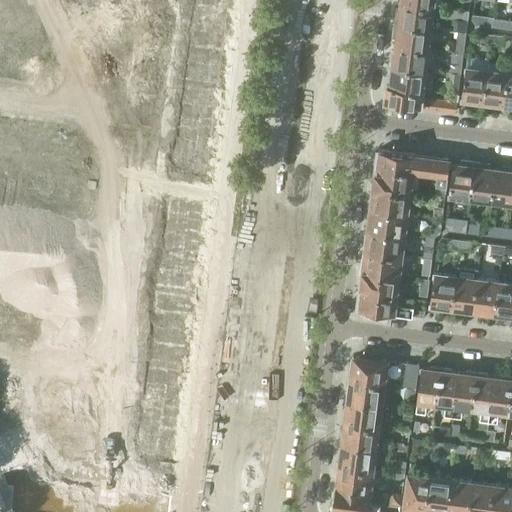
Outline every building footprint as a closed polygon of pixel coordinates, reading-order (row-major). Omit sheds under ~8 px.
[(0,0),(0,164),(6,166),(125,176),(132,176),(139,175),(145,173),(151,169),(156,165),(160,160),(163,154),(216,40),(234,0),(0,0)] [(397,8),(395,22),(430,27),(431,14),(439,15),(440,6),(402,1),(401,8),(397,8)] [(447,17),(467,19),(469,10),(448,8),(447,17)] [(474,23),(493,26),(494,18),(472,15),(471,19),(474,23)] [(494,18),(493,26),(505,27),(506,19),(494,18)] [(397,37),(396,44),(427,48),(430,27),(395,22),(393,37),(397,37)] [(458,30),(455,52),(463,53),(466,31),(458,30)] [(479,40),(491,42),(492,34),(480,32),(479,40)] [(492,34),(491,42),(503,43),(504,35),(492,34)] [(391,50),(390,64),(424,69),(427,48),(396,44),(395,50),(391,50)] [(452,51),(450,72),(460,73),(463,53),(455,52),(452,51)] [(468,102),(484,104),(489,61),(489,59),(467,56),(461,98),(469,98),(468,102)] [(498,102),(505,103),(510,64),(489,61),(484,104),(497,106),(498,102)] [(392,79),(391,85),(421,89),(424,69),(390,64),(388,79),(392,79)] [(445,93),(451,94),(457,94),(458,85),(459,85),(460,73),(450,72),(448,71),(445,93)] [(424,89),(421,89),(391,85),(387,85),(385,101),(449,110),(450,101),(423,97),(424,89)] [(457,94),(451,94),(450,101),(449,110),(456,111),(458,94),(457,94)] [(378,149),(376,165),(414,170),(416,154),(378,149)] [(450,158),(416,154),(414,170),(437,173),(436,183),(447,185),(450,158)] [(449,194),(471,197),(475,162),(461,160),(460,164),(453,163),(449,194)] [(471,197),(492,199),(496,168),(489,168),(490,164),(475,162),(471,197)] [(373,188),(377,188),(411,192),(414,170),(376,165),(376,167),(380,167),(379,173),(375,172),(373,188)] [(492,199),(511,201),(511,166),(503,165),(502,169),(496,168),(492,199)] [(447,185),(436,183),(435,195),(445,196),(447,185)] [(371,209),(374,209),(408,213),(411,192),(377,188),(376,194),(373,193),(371,209)] [(433,216),(442,217),(444,207),(434,206),(433,216)] [(370,215),(368,229),(405,234),(408,213),(374,209),(374,215),(370,215)] [(426,236),(434,237),(440,233),(442,221),(433,228),(425,236),(426,236)] [(454,231),(466,232),(467,223),(456,221),(454,231)] [(0,448),(25,511),(169,511),(200,277),(200,274),(200,272),(199,270),(198,268),(196,267),(195,265),(193,264),(190,263),(184,262),(0,223),(0,448)] [(467,223),(466,232),(478,234),(479,224),(467,223)] [(496,236),(508,238),(509,228),(498,227),(496,236)] [(370,244),(369,250),(403,254),(405,234),(368,229),(366,244),(370,244)] [(426,236),(424,256),(432,257),(434,237),(426,236)] [(448,247),(459,248),(461,240),(449,238),(448,247)] [(461,240),(459,248),(471,250),(472,241),(461,240)] [(490,252),(502,254),(503,245),(491,244),(490,252)] [(511,246),(503,245),(502,254),(511,255),(511,246)] [(367,265),(366,271),(400,275),(403,254),(369,250),(365,249),(363,265),(367,265)] [(432,257),(424,256),(421,273),(430,274),(432,257)] [(456,275),(451,310),(466,312),(466,308),(473,309),(478,278),(479,269),(457,266),(456,275)] [(364,286),(363,292),(397,296),(400,275),(366,271),(363,271),(361,286),(364,286)] [(434,272),(430,303),(437,304),(437,308),(451,310),(456,275),(434,272)] [(419,295),(427,296),(429,279),(421,278),(419,295)] [(479,314),(494,316),(498,281),(478,278),(473,309),(479,310),(479,314)] [(508,313),(511,313),(511,282),(498,281),(494,316),(508,317),(508,313)] [(397,296),(363,292),(360,291),(358,308),(411,315),(412,306),(396,304),(397,296)] [(352,369),(351,378),(384,382),(387,360),(354,355),(353,358),(351,359),(350,367),(352,369)] [(404,385),(407,385),(415,386),(418,364),(407,363),(404,385)] [(427,400),(437,402),(441,367),(431,366),(429,368),(422,367),(416,410),(425,411),(427,400)] [(444,414),(453,415),(459,371),(452,370),(451,368),(441,367),(437,402),(446,403),(444,414)] [(463,405),(472,406),(477,372),(467,370),(465,372),(459,371),(453,415),(461,416),(463,405)] [(487,429),(489,420),(494,376),(487,375),(487,373),(477,372),(472,406),(482,408),(479,428),(487,429),(487,430),(487,429)] [(498,410),(508,411),(511,379),(511,376),(502,375),(501,377),(494,376),(489,420),(496,421),(498,410)] [(348,398),(348,400),(382,404),(384,382),(351,378),(350,387),(347,388),(346,396),(348,398)] [(415,386),(407,385),(406,398),(413,399),(415,386)] [(346,412),(345,421),(379,425),(382,404),(348,400),(348,401),(346,402),(344,410),(346,412)] [(403,417),(411,418),(413,408),(404,407),(403,417)] [(342,440),(342,442),(376,446),(379,425),(345,421),(344,430),(342,431),(341,439),(342,440)] [(422,431),(432,432),(433,427),(429,426),(429,424),(423,424),(422,431)] [(451,435),(458,436),(459,425),(452,424),(452,427),(451,435)] [(439,433),(451,435),(452,427),(440,426),(439,433)] [(485,439),(494,440),(495,430),(487,429),(487,430),(487,429),(485,439)] [(413,438),(412,446),(424,448),(425,439),(413,438)] [(444,442),(434,441),(433,452),(440,453),(441,445),(443,445),(444,442)] [(341,455),(340,464),(373,468),(376,446),(342,442),(342,444),(340,445),(339,453),(341,455)] [(455,451),(465,453),(466,445),(456,443),(455,451)] [(485,455),(496,457),(497,449),(486,447),(485,455)] [(497,449),(496,457),(508,458),(509,450),(497,449)] [(392,470),(396,471),(405,472),(406,460),(393,458),(392,470)] [(337,483),(337,485),(371,489),(373,468),(340,464),(338,473),(336,474),(335,482),(337,483)] [(425,507),(427,507),(431,475),(417,473),(418,466),(410,465),(404,504),(414,506),(415,508),(423,509),(425,507)] [(405,472),(396,471),(395,483),(403,484),(405,472)] [(439,509),(448,510),(452,477),(431,475),(427,507),(429,510),(437,511),(439,509)] [(489,511),(494,483),(494,477),(486,476),(485,482),(473,480),(468,511),(489,511)] [(468,511),(473,480),(452,477),(448,510),(456,511),(468,511)] [(511,511),(511,505),(511,485),(494,483),(489,511),(511,511)] [(371,489),(337,485),(336,487),(334,488),(333,496),(335,498),(334,507),(370,511),(379,511),(380,504),(369,502),(371,489)] [(390,503),(400,504),(402,494),(391,492),(390,503)]
